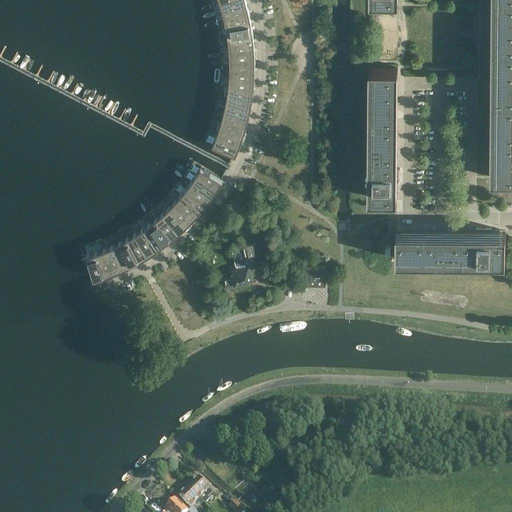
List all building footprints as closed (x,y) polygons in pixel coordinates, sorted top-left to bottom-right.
[(243,0),(223,0),(219,1),(222,10),(244,4),(243,0)] [(511,0),(493,0),(492,177),(511,177),(511,0)] [(244,4),(222,10),(224,18),(247,13),(244,4)] [(247,13),(224,18),(226,27),(249,22),(247,13)] [(249,22),(226,27),(227,35),(250,32),(249,22)] [(250,32),(227,35),(228,44),(251,41),(250,32)] [(251,41),(228,44),(229,52),(252,51),(251,41)] [(252,51),(229,52),(229,61),(252,61),(252,51)] [(252,61),(229,61),(229,70),(252,70),(252,61)] [(393,68),(392,67),(372,67),(370,197),(392,197),(392,183),(399,183),(399,168),(392,168),(393,68)] [(252,70),(229,70),(228,78),(252,80),(252,70)] [(228,87),(251,90),(252,80),(228,78),(228,87)] [(226,95),(250,99),(251,90),(228,87),(226,95)] [(225,104),(248,109),(250,99),(226,95),(225,104)] [(246,118),(248,109),(225,104),(223,112),(246,118)] [(223,112),(220,121),(243,127),(246,118),(223,112)] [(240,137),(243,127),(220,121),(218,129),(240,137)] [(218,129),(215,137),(237,146),(240,137),(218,129)] [(237,146),(215,137),(211,145),(233,154),(237,146)] [(195,174),(215,187),(220,179),(200,166),(195,174)] [(195,174),(190,181),(210,195),(215,187),(195,174)] [(204,203),(210,195),(190,181),(185,188),(204,203)] [(185,188),(180,195),(198,210),(204,203),(185,188)] [(174,201),(191,217),(198,210),(180,195),(174,201)] [(174,201),(168,207),(184,224),(191,217),(174,201)] [(161,213),(177,231),(184,224),(168,207),(161,213)] [(161,213),(155,219),(170,237),(177,231),(161,213)] [(148,224),(162,243),(170,237),(155,219),(148,224)] [(148,224),(141,229),(154,249),(162,243),(148,224)] [(475,234),(395,233),(395,255),(504,256),(504,234),(490,234),(490,228),(475,228),(475,234)] [(146,254),(154,249),(141,229),(134,234),(146,254)] [(134,234),(126,238),(138,259),(146,254),(134,234)] [(119,242),(129,264),(138,259),(126,238),(119,242)] [(119,242),(111,246),(121,268),(129,264),(119,242)] [(237,247),(241,262),(246,261),(257,259),(253,243),(237,247)] [(112,272),(121,268),(111,246),(103,250),(112,272)] [(103,250),(95,253),(103,275),(112,272),(103,250)] [(94,278),(103,275),(95,253),(82,257),(88,267),(90,266),(94,278)] [(246,261),(241,262),(235,264),(237,269),(231,271),(233,276),(222,279),(225,288),(242,283),(242,282),(251,279),(246,261)] [(305,266),(305,270),(305,286),(325,286),(326,266),(305,266)] [(211,492),(208,489),(197,478),(188,487),(199,498),(205,504),(209,499),(206,497),(211,492)] [(188,487),(186,489),(179,496),(190,507),(199,498),(188,487)] [(164,511),(165,511),(187,511),(175,500),(164,511)] [(242,511),(233,502),(229,505),(229,506),(234,511),(242,511)]
